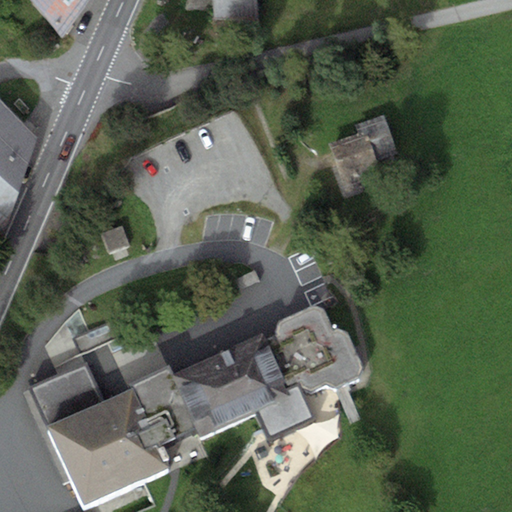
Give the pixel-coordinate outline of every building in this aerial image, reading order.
[(82,0),(34,0),(33,2),(59,32),(61,28),(67,33),(74,25),(68,20),(78,7),(82,0)] [(215,0),(217,16),(256,20),(254,0),(215,0)] [(16,125),(0,107),(0,240),(11,214),(7,210),(24,159),(32,140),(16,125)] [(394,152),(383,120),(360,128),(362,135),(357,137),(357,139),(341,144),(340,143),(333,145),(348,189),(359,185),(356,178),(377,171),(373,159),(394,152)] [(356,178),(359,185),(380,178),(377,171),(356,178)] [(130,246),(122,226),(103,234),(110,253),(130,246)] [(83,232),(73,228),(63,255),(71,258),(82,252),(79,247),(95,240),(91,229),(83,232)] [(224,297),(260,280),(255,271),(219,288),(224,297)] [(264,344),(262,340),(175,380),(170,369),(138,384),(129,388),(132,395),(107,406),(87,363),(29,390),(84,510),(168,471),(166,466),(169,464),(162,450),(198,433),(201,439),(256,414),(269,442),(316,421),(302,391),(311,394),(327,386),(336,391),(359,380),(363,370),(347,336),(337,332),(333,334),(324,314),(314,310),(280,326),(276,336),(278,338),(264,344)] [(109,322),(72,338),(80,354),(82,353),(116,337),(109,322)] [(82,353),(87,363),(107,406),(132,395),(129,388),(138,384),(116,337),(82,353)]
